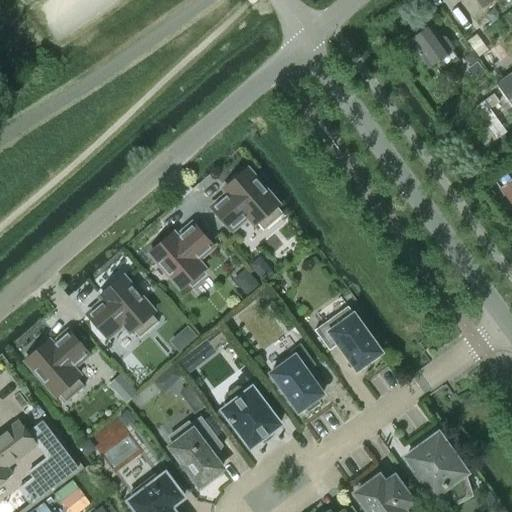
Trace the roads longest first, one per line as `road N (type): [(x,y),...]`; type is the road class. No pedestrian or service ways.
road 1 (tertiary): [(0,308),(305,41)]
road 2 (tertiary): [(506,324),(305,41)]
road 3 (unknown): [(0,226),(254,0)]
road 4 (residential): [(506,324),(314,459)]
road 5 (residential): [(314,459),(302,441),(233,489),(232,511)]
